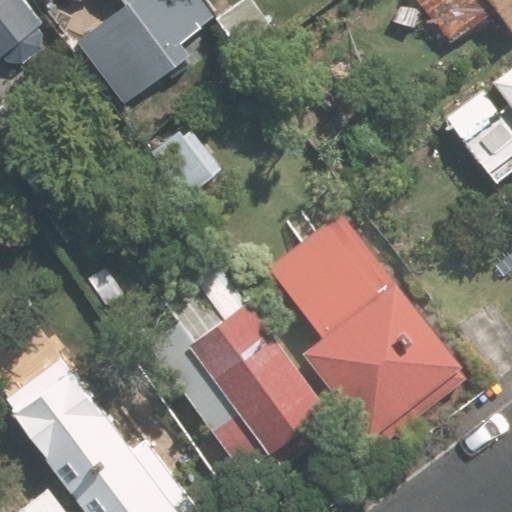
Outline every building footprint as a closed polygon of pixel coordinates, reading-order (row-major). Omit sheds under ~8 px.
[(23,0),(0,0),(0,55),(41,19),(23,0)] [(66,0),(81,17),(63,32),(127,110),(193,57),(180,41),(214,13),(202,0),(66,0)] [(511,30),(511,0),(422,0),(450,38),(486,12),(504,37),(511,30)] [(511,65),(440,118),(492,190),(511,176),(511,65)] [(450,366),(344,238),(288,284),(327,331),(294,358),(361,440),(450,366)] [(195,309),(141,352),(234,471),(313,409),(234,309),(210,328),(195,309)] [(177,511),(185,506),(57,358),(0,408),(0,427),(73,511),(177,511)] [(54,511),(38,491),(11,511),(54,511)]
